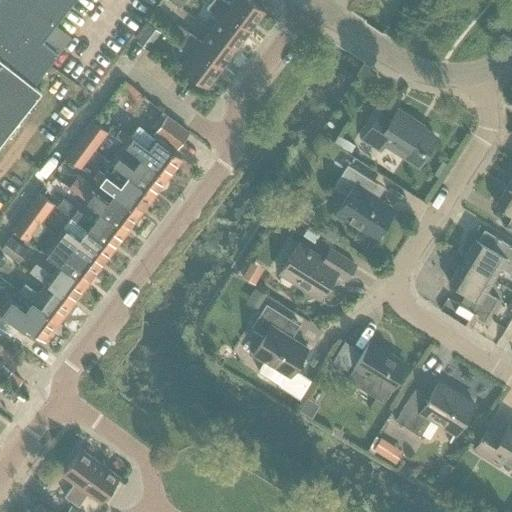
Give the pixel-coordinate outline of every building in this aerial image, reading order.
[(0,0),(0,59),(33,85),(71,37),(55,25),(73,0),(0,0)] [(224,0),(212,0),(212,1),(250,30),(264,11),(250,0),(232,0),(230,4),(224,0)] [(210,30),(236,49),(250,30),(212,1),(206,8),(219,18),(210,30)] [(146,49),(160,31),(147,21),(135,36),(138,38),(136,41),(146,49)] [(183,39),(221,68),(236,49),(210,30),(201,42),(179,25),(174,31),(183,38),(183,39)] [(221,68),(183,39),(178,46),(191,55),(181,68),(207,87),(221,68)] [(0,142),(41,91),(33,85),(0,59),(0,142)] [(143,96),(124,80),(117,90),(136,105),(143,96)] [(418,164),(435,137),(412,123),(414,121),(397,110),(389,121),(378,114),(363,138),(380,149),(384,142),(418,164)] [(153,133),(175,149),(188,131),(167,115),(153,133)] [(91,120),(78,138),(94,150),(107,131),(91,120)] [(123,144),(140,158),(167,177),(181,159),(139,127),(132,136),(130,135),(123,144)] [(94,150),(78,138),(64,157),(81,168),(94,150)] [(167,177),(140,158),(133,167),(118,156),(112,163),(115,165),(153,196),(167,177)] [(373,236),(390,208),(369,194),(377,183),(347,164),(333,186),(349,197),(339,214),(373,236)] [(140,213),(153,196),(115,165),(107,175),(99,169),(93,177),(140,213)] [(126,231),(140,213),(113,193),(105,203),(74,180),(69,187),(100,211),(126,231)] [(511,184),(508,182),(495,204),(511,213),(511,218),(507,227),(511,229),(511,184)] [(24,210),(41,222),(54,204),(37,191),(24,210)] [(113,249),(126,231),(100,211),(91,222),(62,200),(57,207),(70,217),(86,229),(113,249)] [(27,240),(41,222),(24,210),(11,228),(27,240)] [(99,267),(113,249),(86,229),(70,217),(63,226),(65,228),(59,237),(99,267)] [(27,250),(9,237),(0,249),(0,250),(18,263),(27,250)] [(86,285),(99,267),(59,237),(45,254),(59,265),(86,285)] [(474,239),(461,261),(493,280),(500,268),(511,274),(511,246),(500,239),(493,250),(474,239)] [(346,278),(355,264),(329,248),(321,261),(314,257),(316,254),(301,244),(282,274),(320,298),(336,272),(346,278)] [(263,268),(250,261),(242,276),(255,284),(263,268)] [(486,291),(493,280),(461,261),(448,282),(467,293),(460,305),(487,321),(500,300),(486,291)] [(86,285),(59,265),(51,275),(35,264),(30,271),(45,283),(72,303),(86,285)] [(72,303),(45,283),(38,293),(25,283),(19,291),(32,301),(58,321),(72,303)] [(44,340),(58,321),(32,301),(24,311),(12,302),(3,314),(24,330),(27,326),(44,340)] [(266,304),(251,328),(265,336),(254,353),(264,360),(258,370),(279,384),(278,384),(299,397),(310,380),(292,368),(305,347),(282,332),(290,319),(266,304)] [(344,340),(331,361),(349,373),(346,379),(383,402),(391,388),(392,389),(406,367),(366,342),(360,353),(353,349),(355,346),(344,340)] [(455,433),(474,403),(438,381),(425,402),(411,393),(395,420),(420,435),(431,418),(455,433)] [(511,463),(511,426),(508,425),(501,436),(487,427),(474,448),(499,464),(503,458),(511,463)] [(379,441),(374,451),(399,462),(403,452),(379,441)] [(71,501),(99,462),(80,448),(61,474),(74,483),(64,496),(71,501)] [(99,462),(71,501),(78,506),(88,493),(100,502),(119,476),(99,462)] [(52,511),(40,503),(33,511),(52,511)]
